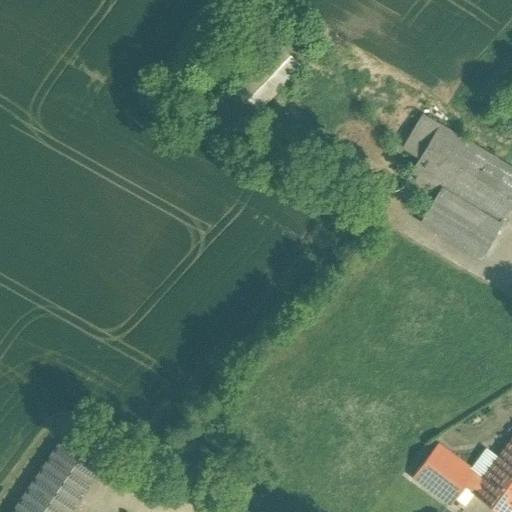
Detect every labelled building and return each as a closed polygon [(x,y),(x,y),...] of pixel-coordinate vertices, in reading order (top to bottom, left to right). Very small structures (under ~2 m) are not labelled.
[(284,26),(272,38),(301,65),(313,53),(284,26)] [(229,84),(258,111),(301,65),(272,38),(229,84)] [(258,111),(229,84),(204,110),(233,137),(258,111)] [(511,208),(511,169),(422,114),(403,146),(421,156),(404,183),(433,201),(420,223),(480,260),(511,208)] [(60,442),(13,511),(73,511),(101,470),(60,442)] [(474,494),(498,511),(511,511),(511,443),(500,459),(484,480),(475,472),(465,485),(475,493),(474,494)] [(465,485),(475,472),(470,469),(437,444),(412,477),(450,505),(455,498),(465,485)] [(475,472),(484,480),(500,459),(485,448),(470,469),(475,472)] [(475,493),(465,485),(455,498),(465,505),(474,494),(475,493)]
